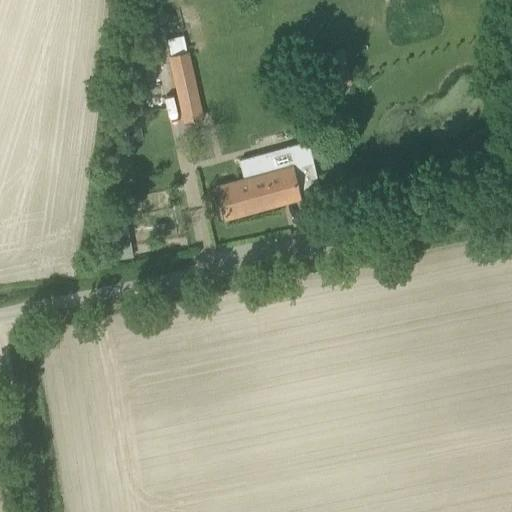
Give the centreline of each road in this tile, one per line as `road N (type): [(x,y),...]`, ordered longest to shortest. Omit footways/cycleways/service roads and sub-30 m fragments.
road 1 (unclassified): [(0,315),(511,211)]
road 2 (unclassified): [(27,511),(0,328)]
